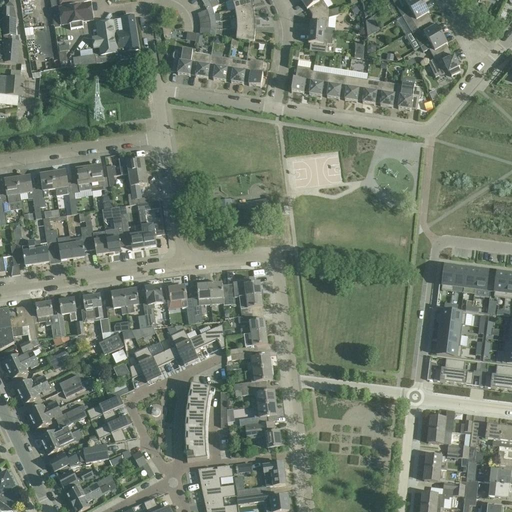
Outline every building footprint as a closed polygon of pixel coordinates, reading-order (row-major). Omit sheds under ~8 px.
[(3,0),(5,8),(14,8),(12,0),(3,0)] [(250,0),(233,0),(232,1),(235,10),(252,6),(251,3),(250,0)] [(303,0),(301,2),(307,11),(308,10),(312,16),(329,12),(339,9),(339,8),(329,11),(321,0),(303,0)] [(411,12),(423,4),(420,0),(399,0),(404,8),(402,10),(402,15),(403,16),(402,17),(411,12)] [(94,21),(91,2),(60,7),(58,7),(61,26),(94,21)] [(204,5),(207,11),(212,9),(212,8),(216,6),(214,2),(210,4),(209,2),(204,5)] [(402,17),(411,33),(431,21),(427,15),(429,14),(423,4),(411,12),(402,17)] [(54,28),(60,28),(57,5),(51,5),(54,28)] [(360,12),(354,5),(349,9),(355,16),(355,15),(357,18),(361,15),(359,13),(360,12)] [(235,10),(237,20),(254,18),(253,9),(252,6),(235,10)] [(339,9),(329,12),(312,16),(312,23),(310,23),(309,33),(324,35),(324,29),(328,29),(329,19),(339,16),(339,9)] [(214,16),(208,17),(210,23),(216,23),(220,22),(219,14),(214,16)] [(117,33),(119,49),(126,48),(127,53),(140,51),(135,17),(122,19),(124,32),(117,33)] [(254,18),(237,20),(237,30),(255,31),(255,27),(254,18)] [(16,19),(3,19),(3,37),(16,37),(16,19)] [(411,33),(420,48),(442,35),(436,26),(434,27),(431,21),(411,33)] [(100,49),(101,57),(119,55),(114,22),(96,25),(98,36),(92,37),(94,50),(100,49)] [(377,25),(370,30),(373,35),(380,30),(377,25)] [(170,40),(171,30),(162,29),(164,39),(170,40)] [(216,32),(216,30),(210,30),(209,36),(216,37),(219,38),(220,32),(216,32)] [(255,31),(237,30),(236,40),(254,43),(255,34),(255,31)] [(324,35),(309,33),(308,44),(310,44),(309,52),(326,54),(327,45),(332,46),(333,35),(324,35)] [(428,63),(428,64),(450,53),(446,45),(447,45),(442,35),(420,48),(423,54),(429,50),(435,60),(428,63)] [(0,62),(17,64),(19,42),(6,41),(5,57),(0,56),(0,62)] [(364,46),(355,45),(354,59),(362,60),(363,60),(364,46)] [(371,45),(367,47),(367,52),(372,54),(376,52),(376,47),(371,45)] [(120,61),(129,60),(140,58),(139,52),(126,54),(125,49),(119,49),(119,55),(120,61)] [(189,77),(190,76),(193,54),(185,53),(175,51),(175,53),(174,53),(174,54),(173,54),(173,55),(173,56),(172,57),(172,58),(172,59),(173,59),(173,60),(173,61),(172,73),(178,74),(178,76),(189,77)] [(453,58),(450,53),(428,64),(431,70),(435,79),(439,77),(441,77),(443,77),(445,75),(446,73),(448,73),(451,78),(460,74),(458,69),(460,69),(454,57),(453,58)] [(211,57),(193,54),(190,76),(189,77),(190,78),(190,76),(196,77),(195,78),(207,80),(207,78),(209,67),(211,57)] [(95,55),(73,59),(74,68),(96,65),(96,64),(95,57),(95,55)] [(120,61),(119,55),(99,58),(98,56),(95,57),(96,64),(119,61),(120,61)] [(225,81),(229,59),(211,57),(209,67),(207,78),(207,80),(208,80),(208,79),(213,79),(213,81),(225,83),(225,81)] [(225,83),(226,81),(231,82),(231,84),(243,86),(246,62),(229,59),(225,81),(225,83)] [(246,62),(243,86),(243,84),(245,84),(249,85),(249,87),(261,88),(263,76),(261,76),(263,62),(253,61),(250,60),(250,63),(246,62)] [(304,93),(309,94),(309,96),(310,94),(311,85),(313,73),(309,72),(310,70),(307,69),(297,68),(295,81),(293,81),(291,93),(303,95),(304,93)] [(11,71),(10,78),(20,79),(20,72),(11,71)] [(309,96),(321,98),(322,96),(327,97),(327,99),(331,75),(330,75),(313,73),(311,85),(310,94),(309,96)] [(327,99),(339,101),(339,99),(345,100),(345,102),(349,78),(348,78),(331,75),(327,99)] [(22,79),(20,79),(10,78),(7,78),(5,96),(21,98),(22,83),(22,79)] [(357,103),(357,102),(363,103),(362,104),(363,104),(366,81),(349,78),(345,102),(355,103),(357,103)] [(363,104),(375,106),(375,105),(380,105),(380,107),(381,107),(384,84),(366,81),(363,104)] [(398,108),(398,110),(399,108),(402,86),(384,84),(381,107),(392,109),(393,107),(398,108)] [(398,110),(410,112),(410,110),(417,111),(419,99),(420,97),(421,95),(421,93),(420,91),(420,89),(414,88),(414,86),(402,84),(402,86),(399,108),(398,110)] [(435,91),(429,94),(432,101),(438,99),(435,91)] [(0,105),(18,108),(20,97),(5,96),(0,95),(0,105)] [(30,112),(30,98),(21,98),(20,111),(30,112)] [(137,174),(145,173),(143,160),(127,163),(128,168),(120,169),(121,176),(137,174)] [(110,194),(110,190),(108,178),(103,179),(101,167),(88,169),(91,191),(92,191),(92,193),(104,192),(105,196),(102,197),(104,211),(113,210),(110,194)] [(116,177),(115,167),(106,168),(107,172),(108,178),(110,190),(116,189),(114,178),(114,177),(116,177)] [(72,184),(74,195),(80,194),(80,193),(91,191),(88,169),(76,171),(78,183),(72,184)] [(53,174),(55,191),(56,197),(68,196),(70,208),(68,214),(72,216),(77,216),(74,195),(72,184),(67,185),(65,172),(53,174)] [(145,173),(121,176),(121,177),(129,175),(132,195),(128,196),(129,207),(137,206),(143,205),(150,204),(149,198),(141,200),(139,186),(147,185),(145,173)] [(40,214),(44,213),(45,211),(45,209),(45,208),(44,199),(48,198),(48,192),(55,191),(53,174),(40,176),(42,188),(36,189),(40,214)] [(17,180),(20,204),(21,204),(20,196),(27,195),(28,203),(33,202),(36,221),(41,221),(40,214),(36,189),(31,190),(29,178),(17,180)] [(1,195),(3,211),(10,210),(9,206),(20,204),(17,180),(5,181),(6,187),(0,188),(1,195)] [(230,201),(218,203),(222,228),(234,226),(246,224),(245,219),(269,215),(267,201),(237,206),(237,207),(231,208),(230,201)] [(143,205),(137,206),(140,222),(146,221),(144,211),(143,205)] [(108,255),(105,233),(93,235),(90,214),(83,215),(85,223),(86,228),(89,252),(95,251),(96,257),(108,255)] [(121,220),(126,247),(131,246),(132,251),(144,249),(140,226),(134,227),(136,236),(130,236),(127,219),(121,220)] [(53,249),(50,232),(49,223),(48,220),(43,221),(47,249),(41,250),(40,242),(33,243),(37,266),(50,264),(48,253),(53,252),(53,249)] [(126,247),(121,220),(116,221),(118,239),(113,240),(111,232),(105,233),(108,255),(121,253),(120,248),(126,247)] [(140,226),(144,249),(157,247),(155,238),(165,236),(163,224),(147,227),(146,221),(140,222),(139,222),(140,226)] [(70,238),(69,238),(73,260),(85,258),(84,252),(89,252),(86,228),(80,229),(82,239),(70,240),(70,238)] [(61,262),(73,260),(69,238),(58,240),(56,231),(50,232),(53,249),(53,252),(59,252),(61,262)] [(15,241),(19,266),(24,265),(25,268),(37,266),(33,243),(28,243),(28,247),(22,248),(22,246),(21,246),(20,240),(15,241)] [(19,266),(15,241),(16,247),(10,248),(13,267),(19,266)] [(444,267),(441,291),(451,293),(453,293),(456,267),(455,267),(451,267),(450,267),(450,268),(444,267)] [(456,267),(453,293),(454,288),(455,288),(463,289),(463,294),(466,268),(466,269),(461,268),(461,269),(456,269),(456,267)] [(466,268),(463,294),(472,295),(474,296),(477,270),(472,269),(472,270),(467,270),(467,268),(466,268)] [(477,270),(474,296),(475,291),(490,293),(492,275),(491,275),(491,276),(488,275),(488,273),(478,271),(478,270),(477,270)] [(492,275),(490,293),(493,293),(494,293),(494,294),(494,298),(505,299),(508,274),(507,275),(497,274),(497,275),(496,276),(494,276),(492,275)] [(228,287),(229,299),(234,299),(261,295),(259,283),(254,284),(254,280),(244,281),(245,293),(234,294),(233,286),(228,287)] [(178,288),(177,285),(164,287),(165,293),(167,304),(181,302),(182,310),(188,310),(185,288),(178,288)] [(229,306),(229,299),(228,287),(222,287),(222,285),(209,286),(210,306),(223,305),(223,306),(229,306)] [(195,326),(203,325),(201,308),(199,308),(198,302),(205,302),(205,306),(210,306),(209,286),(197,287),(198,297),(192,298),(193,309),(193,314),(195,326)] [(147,299),(149,313),(151,312),(151,310),(155,310),(154,306),(163,304),(162,297),(161,293),(160,287),(145,290),(147,299)] [(136,291),(123,293),(127,315),(135,314),(134,307),(139,306),(136,291)] [(122,316),(127,315),(123,293),(111,295),(113,310),(121,309),(122,316)] [(237,318),(243,317),(252,316),(252,309),(263,308),(261,295),(234,299),(239,299),(241,310),(240,311),(241,317),(237,318)] [(83,323),(83,324),(87,323),(87,321),(95,319),(95,320),(103,319),(100,296),(83,299),(85,311),(81,311),(83,323)] [(59,327),(61,338),(61,339),(65,338),(62,316),(69,315),(70,323),(76,322),(75,314),(76,314),(74,300),(59,303),(61,314),(57,314),(59,327)] [(36,310),(32,311),(35,325),(38,323),(39,325),(45,324),(46,327),(54,326),(51,304),(36,306),(36,310)] [(29,342),(37,341),(35,325),(32,311),(32,307),(0,311),(0,331),(27,328),(29,342)] [(442,312),(440,323),(465,326),(466,315),(442,312)] [(195,326),(193,314),(187,315),(188,326),(195,326)] [(147,330),(153,329),(152,316),(145,317),(145,320),(147,330)] [(252,316),(243,317),(237,318),(238,325),(249,323),(250,329),(243,330),(243,336),(246,336),(266,333),(264,321),(253,322),(252,316)] [(145,320),(145,317),(138,318),(140,331),(147,330),(145,320)] [(110,334),(108,320),(100,321),(102,335),(110,334)] [(83,324),(83,323),(75,324),(77,337),(85,335),(83,324)] [(130,332),(128,323),(120,324),(121,333),(130,332)] [(440,323),(439,334),(461,337),(462,330),(462,327),(465,327),(465,326),(440,323)] [(58,339),(61,338),(59,327),(51,328),(53,340),(58,339)] [(223,327),(202,337),(206,346),(217,341),(221,350),(226,348),(225,338),(224,332),(223,327)] [(23,337),(24,343),(29,342),(27,328),(0,331),(0,352),(1,352),(13,346),(12,339),(23,337)] [(153,329),(132,332),(136,342),(143,338),(144,340),(156,335),(153,329)] [(175,329),(167,330),(170,337),(178,334),(175,329)] [(202,337),(190,343),(185,333),(178,336),(192,364),(199,361),(194,351),(206,346),(202,337)] [(248,349),(237,350),(237,355),(251,353),(257,353),(257,347),(267,346),(266,333),(246,336),(248,349)] [(438,340),(438,345),(462,348),(462,347),(460,347),(461,337),(439,334),(438,340)] [(124,348),(118,335),(114,337),(103,342),(97,345),(103,358),(124,348)] [(169,363),(180,358),(185,367),(192,364),(178,336),(171,339),(176,349),(165,355),(169,363)] [(37,341),(29,342),(24,343),(24,345),(20,347),(23,354),(39,346),(37,342),(37,341)] [(511,343),(505,342),(503,353),(511,354),(511,343)] [(438,345),(436,356),(459,359),(461,359),(462,348),(438,345)] [(165,355),(153,360),(149,350),(142,353),(155,381),(162,378),(157,368),(169,363),(165,355)] [(8,372),(35,359),(32,352),(24,355),(25,357),(20,359),(19,355),(3,363),(8,372)] [(70,358),(66,352),(48,360),(51,367),(70,358)] [(142,353),(135,356),(139,366),(130,371),(132,380),(143,375),(148,385),(155,381),(142,353)] [(237,355),(231,356),(231,362),(250,360),(250,359),(249,354),(252,354),(251,353),(237,355)] [(503,355),(502,364),(511,365),(511,354),(503,353),(503,355)] [(269,357),(251,359),(252,360),(253,372),(273,369),(272,363),(271,362),(269,362),(269,357)] [(39,367),(35,359),(8,372),(12,381),(27,374),(26,370),(30,368),(31,370),(39,367)] [(436,365),(430,365),(429,372),(435,372),(434,382),(453,385),(456,362),(446,360),(445,371),(435,369),(436,365)] [(465,363),(456,362),(453,385),(466,386),(472,386),(473,377),(479,378),(480,373),(474,372),(473,374),(464,373),(465,363)] [(115,370),(119,380),(129,375),(125,366),(115,370)] [(497,367),(495,377),(486,376),(486,374),(480,373),(479,378),(485,379),(484,389),(503,391),(506,368),(497,367)] [(511,368),(506,368),(503,391),(511,392),(511,368)] [(253,372),(249,372),(250,378),(252,379),(254,379),(255,384),(262,383),(272,381),(271,376),(272,376),(273,375),(273,369),(253,372)] [(63,393),(82,384),(78,376),(59,385),(63,393)] [(20,397),(47,384),(44,377),(36,381),(36,382),(32,384),(31,381),(15,388),(20,397)] [(82,384),(63,393),(66,400),(93,386),(90,380),(82,384)] [(51,392),(47,384),(20,397),(24,406),(39,399),(38,396),(42,394),(43,395),(51,392)] [(125,384),(106,393),(110,401),(129,393),(125,384)] [(185,428),(185,436),(188,436),(188,439),(188,442),(185,442),(186,456),(187,464),(207,461),(206,454),(205,441),(205,429),(206,416),(208,403),(210,394),(211,390),(191,386),(190,394),(192,395),(191,399),(191,401),(188,400),(187,408),(190,409),(189,414),(186,414),(186,422),(188,423),(188,424),(188,428),(185,428)] [(241,391),(234,392),(235,397),(254,395),(254,389),(241,391)] [(256,395),(257,407),(275,405),(273,393),(256,395)] [(112,424),(118,422),(113,412),(123,407),(119,398),(86,413),(88,417),(90,422),(102,416),(107,426),(112,424)] [(68,412),(83,405),(81,399),(66,406),(68,412)] [(27,413),(32,423),(59,410),(56,402),(48,406),(49,408),(45,410),(43,406),(27,413)] [(253,408),(254,419),(239,421),(240,428),(257,426),(269,424),(268,418),(277,417),(275,405),(257,407),(253,408)] [(69,421),(86,413),(83,406),(66,414),(69,421)] [(59,410),(32,423),(36,431),(51,424),(49,420),(54,418),(55,420),(63,417),(59,410)] [(86,413),(69,421),(71,425),(88,417),(86,413)] [(429,431),(444,433),(452,434),(454,414),(447,413),(446,420),(431,418),(429,431)] [(115,444),(127,442),(122,431),(131,426),(127,417),(118,422),(112,424),(107,426),(95,432),(99,441),(111,435),(115,444)] [(461,435),(465,435),(470,436),(471,423),(466,422),(465,426),(461,425),(460,434),(461,435)] [(270,434),(269,424),(257,426),(259,438),(266,437),(267,450),(281,448),(279,433),(270,434)] [(471,436),(469,455),(468,461),(468,463),(475,464),(479,425),(472,424),(471,436)] [(492,447),(499,448),(501,427),(487,426),(485,440),(493,441),(492,447)] [(511,428),(501,427),(499,448),(511,449),(511,428)] [(44,448),(71,435),(68,428),(60,432),(61,433),(56,435),(55,431),(39,439),(44,448)] [(444,433),(429,431),(428,444),(443,446),(444,433)] [(62,448),(75,442),(71,435),(44,448),(48,457),(63,450),(62,448)] [(447,453),(469,455),(471,436),(470,436),(465,435),(463,448),(448,447),(447,453)] [(100,447),(90,449),(90,450),(84,451),(86,465),(108,461),(106,447),(100,448),(100,447)] [(504,453),(498,452),(497,466),(509,468),(511,468),(511,462),(511,461),(503,460),(504,453)] [(146,462),(141,453),(133,457),(140,469),(143,468),(147,465),(148,465),(146,462)] [(468,461),(469,455),(447,453),(447,458),(468,461)] [(70,469),(81,467),(75,456),(67,460),(64,456),(49,464),(54,473),(69,466),(70,469)] [(425,470),(440,472),(441,464),(444,464),(445,458),(427,456),(425,470)] [(122,457),(109,462),(112,468),(123,462),(122,457)] [(237,499),(251,497),(271,494),(270,488),(273,488),(285,486),(283,464),(270,466),(270,467),(263,468),(263,475),(264,475),(265,488),(236,492),(237,499)] [(236,473),(237,473),(238,475),(252,472),(251,465),(236,468),(236,469),(237,471),(236,471),(236,473)] [(214,469),(198,471),(202,491),(235,487),(221,488),(220,480),(234,478),(233,470),(233,467),(232,467),(217,469),(217,471),(214,471),(214,469)] [(0,500),(14,502),(14,497),(10,490),(14,488),(6,474),(3,476),(0,470),(0,500)] [(440,472),(425,470),(424,482),(439,484),(440,472)] [(489,484),(510,487),(511,472),(505,472),(505,471),(497,470),(495,485),(489,484)] [(93,477),(90,472),(75,479),(71,472),(58,479),(64,491),(70,488),(70,489),(93,477)] [(72,506),(107,487),(104,481),(96,485),(88,489),(89,490),(82,494),(79,488),(66,495),(72,506)] [(476,501),(478,483),(466,482),(464,500),(476,501)] [(72,506),(74,511),(82,511),(90,508),(87,504),(94,500),(95,501),(117,489),(114,483),(107,487),(87,498),(72,506)] [(444,484),(443,491),(464,493),(465,487),(444,484)] [(510,487),(489,484),(487,498),(508,500),(510,487)] [(235,487),(202,491),(206,511),(238,507),(237,506),(225,508),(224,499),(236,498),(235,487)] [(422,494),(421,508),(441,510),(441,509),(443,510),(444,501),(449,502),(449,499),(453,499),(453,497),(463,499),(464,493),(443,491),(442,496),(422,494)] [(266,510),(266,511),(287,511),(289,511),(287,498),(278,499),(271,500),(271,494),(251,497),(251,504),(265,502),(266,510)] [(0,511),(9,511),(14,506),(14,502),(0,500),(0,511)] [(143,505),(145,511),(169,511),(168,508),(159,511),(158,511),(153,500),(143,505)] [(462,511),(468,511),(469,507),(476,507),(476,501),(464,500),(462,511)]
